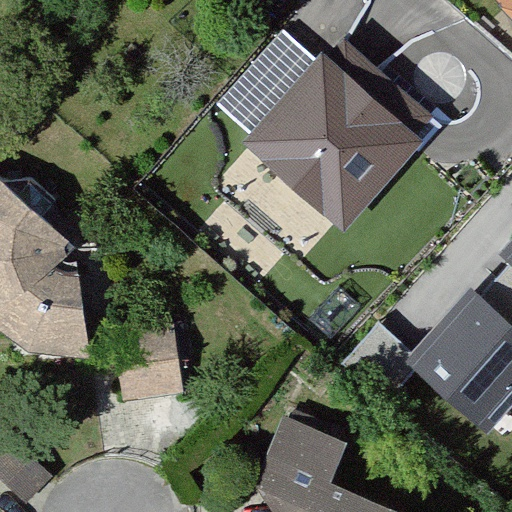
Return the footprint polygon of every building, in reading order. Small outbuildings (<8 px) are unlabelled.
[(511,0),(495,0),(511,15),(511,0)] [(253,115),(300,52),(278,35),(231,98),(253,115)] [(429,125),(329,40),(248,136),(348,221),(429,125)] [(65,216),(0,163),(0,325),(32,348),(88,348),(88,267),(56,266),(57,249),(65,216)] [(511,240),(498,256),(511,268),(511,240)] [(511,396),(511,325),(469,287),(404,360),(483,429),(511,396)] [(189,377),(180,313),(121,321),(130,385),(189,377)] [(355,429),(290,405),(261,483),(323,507),(320,511),(449,511),(339,470),(355,429)]
